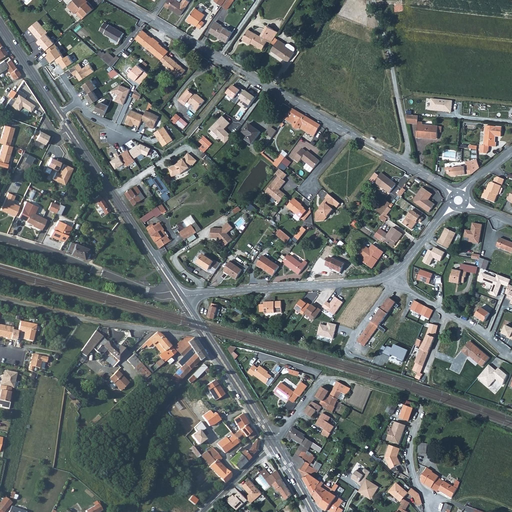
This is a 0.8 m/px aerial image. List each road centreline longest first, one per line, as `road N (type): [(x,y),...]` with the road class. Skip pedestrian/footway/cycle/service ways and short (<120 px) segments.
road 1 (residential): [(149,18),(350,132)]
road 2 (residential): [(182,296),(391,275)]
road 3 (secondary): [(171,290),(273,443)]
road 4 (residential): [(0,237),(147,291),(171,290)]
road 5 (secondary): [(273,443),(182,296)]
road 6 (secondary): [(69,130),(151,253)]
road 7 (residential): [(511,357),(391,275)]
